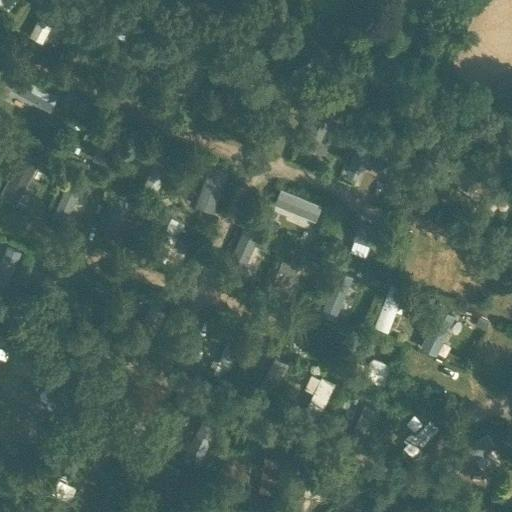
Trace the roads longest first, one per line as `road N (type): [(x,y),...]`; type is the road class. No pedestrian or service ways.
road 1 (track): [(179,0),(511,142)]
road 2 (track): [(0,222),(340,339)]
road 3 (track): [(51,73),(380,209)]
road 4 (track): [(258,161),(154,376)]
road 5 (track): [(399,484),(511,392)]
